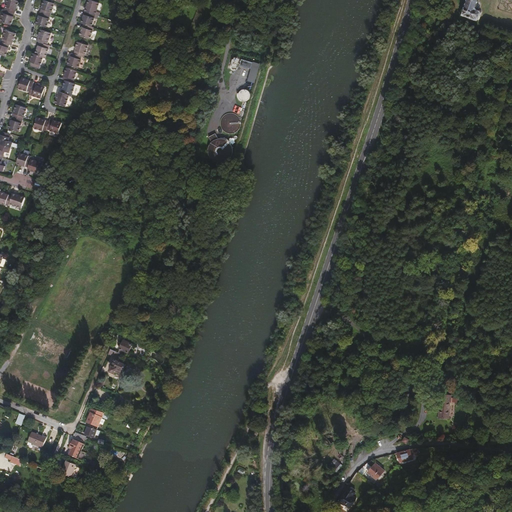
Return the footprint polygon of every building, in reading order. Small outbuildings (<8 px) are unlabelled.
[(14,13),(17,1),(14,0),(6,0),(3,9),(14,13)] [(50,14),(54,2),(45,0),(43,0),(40,10),(50,14)] [(94,14),(97,2),(90,0),(86,0),(83,10),(94,14)] [(476,0),(467,0),(462,15),(477,21),(479,19),(481,14),(480,10),(474,8),(476,0)] [(0,21),(10,25),(14,13),(3,9),(0,19),(0,21)] [(46,25),(50,14),(40,10),(36,22),(46,25)] [(90,24),(94,14),(83,10),(80,21),(82,22),(90,24)] [(89,37),(93,25),(90,24),(82,22),(78,34),(89,37)] [(450,25),(439,22),(436,29),(448,33),(450,25)] [(47,43),(50,31),(40,28),(36,40),(38,40),(47,43)] [(11,45),(14,33),(4,30),(0,41),(8,44),(11,45)] [(45,56),(49,44),(47,43),(38,40),(34,53),(43,55),(45,56)] [(84,55),(87,43),(77,40),(73,51),(81,54),(84,55)] [(0,54),(4,56),(8,44),(0,41),(0,54)] [(77,66),(81,54),(73,51),(71,51),(67,63),(77,66)] [(39,67),(43,55),(34,53),(32,52),(28,64),(39,67)] [(254,83),(259,66),(240,61),(238,67),(250,70),(247,81),(254,83)] [(73,81),(76,69),(66,66),(62,78),(64,79),(73,81)] [(32,83),(32,81),(20,77),(17,87),(29,91),(32,83)] [(71,94),(75,82),(73,81),(64,79),(61,91),(69,93),(71,94)] [(40,97),(44,87),(32,83),(29,91),(28,93),(40,97)] [(65,105),(69,93),(61,91),(58,90),(55,102),(65,105)] [(250,96),(249,94),(249,93),(248,92),(247,91),(245,90),(244,90),(242,90),(241,91),(240,92),(239,93),(238,94),(238,96),(238,97),(239,98),(239,100),(241,101),(242,101),(243,102),(245,102),(246,101),(247,101),(248,100),(249,98),(250,97),(250,96)] [(22,119),(26,107),(15,103),(11,115),(22,119)] [(239,130),(239,129),(240,126),(241,124),(240,121),(239,119),(239,118),(237,116),(235,114),(232,114),(231,114),(229,114),(226,115),(224,116),(223,117),(222,119),(221,121),(220,124),(221,126),(221,127),(222,129),(223,131),(225,132),(227,133),(230,134),(231,134),(234,133),(236,132),(237,131),(239,130)] [(18,131),(22,119),(11,115),(8,127),(18,131)] [(46,129),(48,120),(37,116),(33,127),(45,131),(46,129)] [(58,132),(61,121),(49,117),(48,120),(46,129),(58,132)] [(8,140),(10,133),(0,130),(0,137),(1,138),(0,140),(0,143),(10,147),(12,142),(8,140)] [(221,162),(221,138),(219,138),(216,139),(214,141),(213,142),(211,144),(210,145),(210,147),(209,150),(210,153),(210,154),(211,156),(213,158),(214,159),(216,161),(219,162),(221,162)] [(232,156),(232,154),(233,151),(233,148),(232,145),(231,143),(229,141),(226,139),(224,138),(221,138),(221,162),(224,162),(226,161),(228,160),(230,158),(232,156)] [(9,151),(10,147),(0,143),(0,156),(2,157),(4,150),(9,151)] [(28,166),(30,158),(31,155),(19,152),(16,162),(28,166)] [(39,172),(42,162),(30,158),(28,166),(27,168),(39,172)] [(9,203),(11,195),(0,191),(0,202),(8,206),(9,203)] [(21,207),(25,196),(12,193),(11,195),(9,203),(21,207)] [(166,257),(169,251),(171,251),(172,248),(163,244),(159,254),(166,257)] [(129,352),(133,343),(124,339),(118,352),(119,352),(126,355),(128,351),(129,352)] [(118,355),(119,352),(118,352),(110,348),(108,354),(114,357),(115,353),(118,355)] [(123,370),(126,364),(115,359),(110,370),(111,370),(109,375),(113,377),(116,372),(117,371),(120,372),(122,369),(123,370)] [(438,417),(448,418),(450,395),(449,394),(439,393),(438,417)] [(98,426),(104,412),(90,408),(88,411),(90,412),(86,422),(98,426)] [(95,437),(98,429),(88,426),(86,432),(91,434),(90,435),(95,437)] [(42,446),(46,437),(32,431),(28,441),(42,446)] [(84,443),(75,439),(75,440),(72,438),(69,445),(70,445),(71,443),(80,447),(78,452),(71,449),(68,454),(77,458),(81,450),(84,443)] [(78,452),(80,447),(71,443),(70,445),(72,446),(71,447),(71,449),(78,452)] [(399,462),(411,459),(409,449),(396,453),(399,462)] [(84,461),(87,454),(81,450),(77,458),(84,461)] [(433,461),(441,459),(439,452),(432,454),(433,461)] [(71,477),(76,464),(66,460),(61,473),(71,477)] [(414,465),(411,465),(411,462),(401,464),(403,473),(409,472),(409,470),(415,469),(414,465)] [(375,479),(383,471),(375,463),(367,472),(375,479)] [(351,496),(355,491),(348,487),(339,501),(349,508),(355,498),(351,496)]
